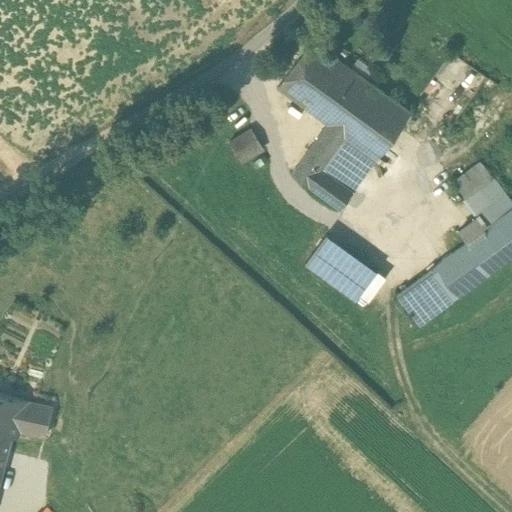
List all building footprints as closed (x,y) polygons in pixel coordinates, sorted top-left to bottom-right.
[(312,40),(277,86),(328,123),(333,127),(367,79),(312,40)] [(328,123),(291,174),(309,186),(340,209),(411,111),(367,79),(333,127),(328,123)] [(250,129),(229,141),(241,162),(262,150),(250,129)] [(466,242),(436,265),(459,295),(511,256),(511,202),(481,161),(454,181),(479,215),(458,231),(466,242)] [(377,271),(326,234),(305,263),(355,300),(377,271)] [(459,295),(436,265),(417,279),(440,309),(459,295)] [(28,399),(0,393),(0,432),(12,436),(19,437),(20,430),(46,436),(53,406),(28,400),(28,399)] [(0,480),(12,436),(0,432),(0,480)]
